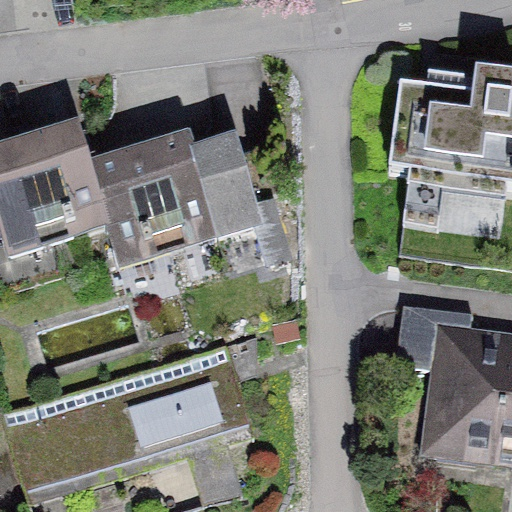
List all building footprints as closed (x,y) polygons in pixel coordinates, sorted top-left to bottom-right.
[(511,81),(490,79),(490,80),(475,79),(472,99),(400,90),(389,176),(511,191),(511,81)] [(90,170),(78,130),(0,153),(0,235),(2,243),(104,223),(88,171),(90,170)] [(188,140),(90,170),(88,171),(104,223),(114,254),(212,235),(215,242),(220,241),(195,160),(188,140)] [(235,148),(195,160),(220,241),(259,228),(235,148)] [(511,350),(469,345),(473,319),(416,312),(408,372),(442,376),(434,437),(494,445),(493,449),(494,453),(496,456),(499,458),(503,461),(511,461),(511,350)] [(257,339),(0,417),(29,510),(87,492),(83,480),(250,430),(232,372),(257,364),(257,339)]
